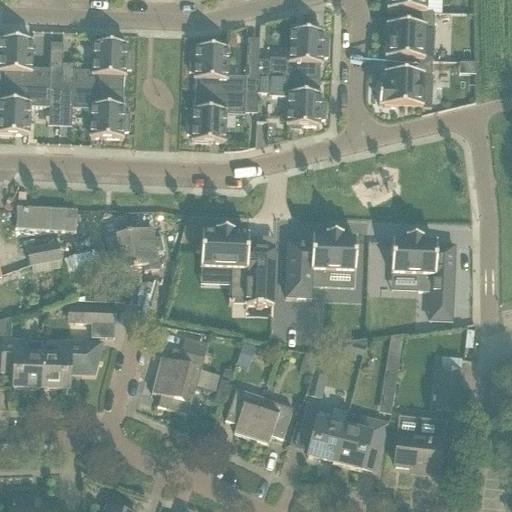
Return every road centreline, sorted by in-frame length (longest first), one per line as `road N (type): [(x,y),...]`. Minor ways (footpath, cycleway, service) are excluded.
road 1 (unclassified): [(473,511),(487,301),(475,116)]
road 2 (residential): [(0,163),(244,169),(358,135)]
road 3 (residential): [(0,14),(204,20),(302,0)]
road 4 (unclassified): [(248,511),(106,445)]
road 5 (unclassified): [(106,445),(146,300)]
road 6 (residential): [(361,0),(358,135)]
